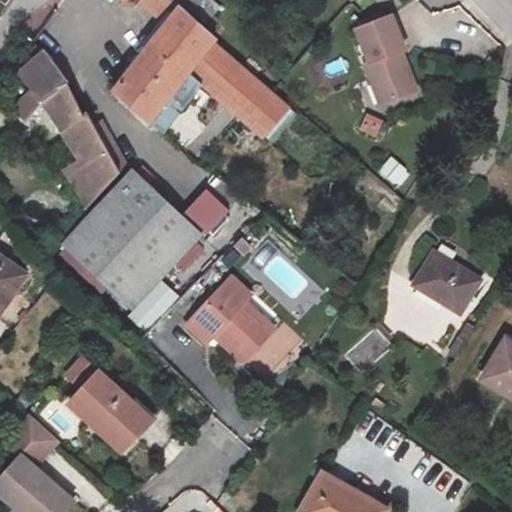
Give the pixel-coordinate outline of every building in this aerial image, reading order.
[(143,0),(141,3),(166,25),(178,9),(167,0),(143,0)] [(169,0),(179,8),(186,14),(197,3),(193,0),(169,0)] [(213,42),(215,39),(186,14),(179,8),(178,9),(166,25),(113,91),(149,124),(168,100),(181,110),(201,84),(262,137),(288,107),(213,42)] [(405,51),(392,16),(356,29),(370,63),(365,65),(372,84),(381,81),(389,102),(416,91),(401,53),(405,51)] [(33,90),(11,111),(23,122),(41,100),(68,84),(52,61),(43,52),(19,73),(33,90)] [(381,81),(372,84),(380,105),(389,102),(381,81)] [(68,84),(41,100),(60,128),(81,163),(64,171),(88,207),(120,173),(118,168),(95,126),(86,112),(82,115),(68,84)] [(376,136),(382,120),(364,114),(358,130),(376,136)] [(95,126),(118,168),(126,164),(104,122),(95,126)] [(389,156),(377,172),(398,188),(410,172),(389,156)] [(181,216),(132,170),(62,245),(131,310),(202,235),(204,238),(229,211),(207,189),(181,216)] [(30,245),(41,257),(49,248),(39,236),(30,245)] [(224,276),(249,249),(239,239),(213,266),(224,276)] [(460,313),(480,280),(434,252),(414,285),(460,313)] [(0,313),(27,275),(0,256),(0,313)] [(231,278),(187,325),(207,343),(214,335),(243,362),(269,334),(240,307),(245,302),(251,296),(231,278)] [(240,307),(269,334),(274,329),(245,302),(240,307)] [(511,344),(506,341),(483,380),(511,397),(511,344)] [(75,384),(82,382),(96,368),(96,367),(85,356),(66,376),(75,384)] [(151,420),(100,372),(70,404),(121,451),(151,420)] [(19,511),(66,511),(75,503),(34,467),(58,440),(31,415),(7,443),(20,456),(0,478),(0,494),(16,508),(19,511)] [(323,475),(301,511),(383,511),(385,510),(323,475)]
